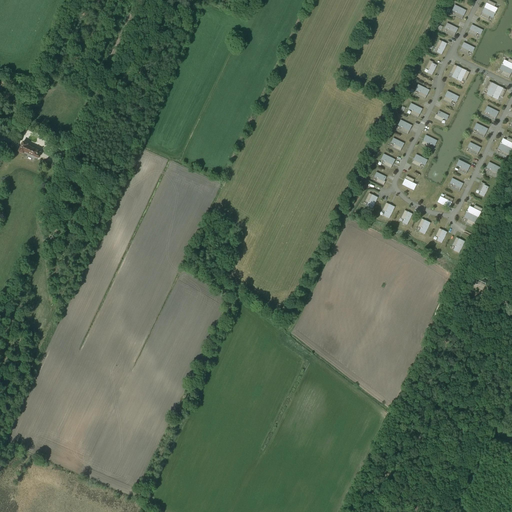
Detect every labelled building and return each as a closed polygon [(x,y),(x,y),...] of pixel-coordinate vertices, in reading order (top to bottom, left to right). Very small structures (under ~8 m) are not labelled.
[(488,0),(484,8),(495,13),(496,9),(494,8),(495,4),(488,0)] [(455,5),(453,10),(455,12),(455,13),(454,16),(462,19),(464,15),(463,15),(465,11),(466,11),(455,5),(454,5),(455,5)] [(484,8),(480,16),(488,19),(490,16),(493,17),(495,13),(484,8)] [(447,23),(445,27),(448,29),(446,33),(454,36),(458,29),(447,23)] [(472,25),(468,33),(476,36),(477,34),(480,35),(483,30),(472,25)] [(439,40),(435,48),(439,50),(438,53),(441,55),(447,44),(439,40)] [(463,43),(460,50),(467,54),(469,52),(472,53),(475,48),(463,43)] [(504,61),(502,65),(511,70),(511,69),(511,60),(509,59),(507,62),(504,61)] [(429,61),(426,68),(428,70),(429,70),(428,73),(432,75),(437,65),(436,66),(436,65),(436,66),(432,64),(433,62),(429,61)] [(454,65),(450,73),(454,74),(452,77),(456,79),(456,80),(461,69),(457,67),(458,67),(454,65)] [(502,65),(500,69),(503,71),(501,74),(509,78),(511,74),(510,74),(511,70),(502,65)] [(461,69),(456,80),(457,79),(461,81),(462,78),(466,80),(469,72),(466,71),(465,71),(461,69)] [(489,82),(485,89),(488,91),(487,94),(492,96),(497,86),(492,84),(493,83),(489,82)] [(418,85),(416,90),(419,92),(417,95),(425,99),(427,95),(426,95),(429,90),(418,85)] [(497,86),(492,96),(497,99),(499,96),(502,98),(506,90),(502,88),(502,89),(497,86)] [(445,96),(443,100),(451,104),(452,101),(453,100),(456,102),(458,97),(459,97),(447,91),(448,92),(445,96)] [(411,104),(409,109),(412,110),(411,111),(412,111),(410,114),(418,118),(420,114),(419,114),(422,109),(411,103),(411,104)] [(487,107),(485,112),(488,113),(488,114),(486,117),(494,121),(496,117),(495,117),(498,112),(487,106),(487,107)] [(436,115),(434,118),(441,122),(443,119),(446,120),(449,116),(438,111),(437,114),(436,115)] [(401,122),(399,126),(402,127),(401,128),(400,131),(408,134),(410,131),(409,130),(411,127),(412,127),(401,121),(400,121),(401,122)] [(477,124),(474,129),(477,130),(477,131),(476,134),(483,138),(485,134),(487,129),(488,129),(476,123),(476,124),(477,124)] [(423,140),(421,144),(429,147),(430,145),(431,145),(431,144),(434,145),(436,140),(437,141),(426,135),(425,135),(426,135),(424,139),(424,140),(423,140)] [(503,140),(501,144),(511,149),(511,145),(511,139),(507,137),(506,141),(503,140)] [(394,139),(392,143),(394,144),(394,145),(393,148),(400,151),(402,148),(402,147),(403,144),(404,144),(393,138),(394,139)] [(39,154),(40,152),(39,151),(31,147),(28,145),(28,144),(23,141),(18,152),(24,154),(24,153),(38,159),(40,155),(39,154)] [(470,143),(468,147),(471,148),(470,149),(471,149),(469,152),(477,156),(479,152),(478,152),(480,148),(481,148),(470,142),(470,143),(470,142),(470,143)] [(501,144),(498,149),(502,150),(500,154),(508,158),(509,154),(511,149),(501,144)] [(414,159),(412,163),(419,167),(421,164),(421,163),(424,165),(427,160),(428,160),(416,154),(416,155),(415,158),(414,159)] [(384,156),(382,160),(385,161),(384,162),(385,162),(383,165),(391,169),(393,165),(392,165),(394,161),(395,161),(384,155),(384,156)] [(459,160),(457,165),(460,167),(459,168),(460,168),(458,170),(466,174),(468,170),(467,170),(470,166),(459,160)] [(489,163),(487,168),(490,169),(490,170),(488,173),(496,177),(498,173),(497,173),(500,168),(501,168),(489,162),(489,163)] [(377,173),(375,177),(377,178),(377,179),(376,182),(384,185),(385,182),(384,181),(386,177),(376,172),(377,173)] [(86,183),(72,176),(69,183),(75,185),(74,187),(78,188),(78,187),(83,189),(86,183)] [(402,185),(413,191),(413,190),(415,185),(412,184),(412,183),(414,180),(406,176),(404,180),(405,180),(402,185)] [(453,179),(451,183),(453,184),(453,185),(452,188),(459,192),(461,188),(461,187),(462,184),(463,184),(452,178),(452,179),(453,179)] [(481,182),(477,190),(480,191),(480,192),(481,192),(480,194),(484,197),(483,197),(484,197),(483,197),(484,197),(489,187),(488,187),(488,188),(484,186),(485,184),(481,182)] [(369,193),(365,201),(368,202),(368,203),(369,203),(367,206),(372,208),(372,209),(378,198),(378,197),(378,198),(377,198),(373,196),(372,196),(373,195),(369,193)] [(437,202),(449,208),(448,208),(451,203),(453,199),(445,196),(444,199),(444,198),(443,199),(440,198),(438,203),(437,202)] [(386,203),(382,211),(385,212),(386,213),(384,216),(389,218),(389,219),(395,207),(394,207),(394,208),(390,206),(390,205),(386,203)] [(470,207),(467,212),(477,218),(480,213),(482,209),(474,205),(473,208),(473,209),(470,207)] [(405,211),(401,218),(403,219),(403,220),(402,223),(407,225),(406,226),(407,226),(412,214),(412,215),(408,213),(408,212),(405,211)] [(467,212),(464,218),(467,219),(467,220),(466,223),(474,227),(475,223),(477,218),(467,212)] [(421,219),(418,226),(420,228),(421,228),(420,231),(425,234),(424,234),(424,235),(430,223),(430,224),(426,222),(425,221),(421,219)] [(439,229),(435,237),(438,238),(437,241),(441,243),(441,244),(447,233),(446,233),(442,231),(443,231),(439,229)] [(456,238),(452,245),(455,247),(454,250),(459,252),(459,253),(465,242),(464,242),(459,240),(460,239),(456,238)] [(478,277),(476,282),(484,286),(487,282),(478,277)]
